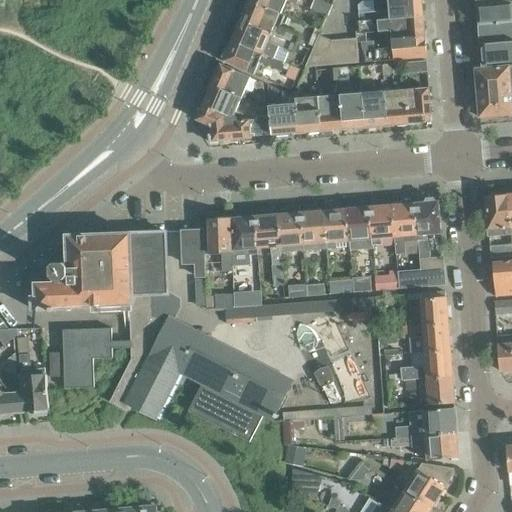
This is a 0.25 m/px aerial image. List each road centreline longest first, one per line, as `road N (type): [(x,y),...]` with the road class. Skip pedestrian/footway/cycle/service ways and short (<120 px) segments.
road 1 (residential): [(459,155),(172,180),(123,137)]
road 2 (residential): [(479,409),(459,155)]
road 3 (secondary): [(210,511),(183,469),(150,456),(0,467)]
road 4 (tertiary): [(0,238),(123,137)]
road 5 (tertiary): [(123,137),(197,0)]
road 6 (residential): [(459,155),(446,0)]
